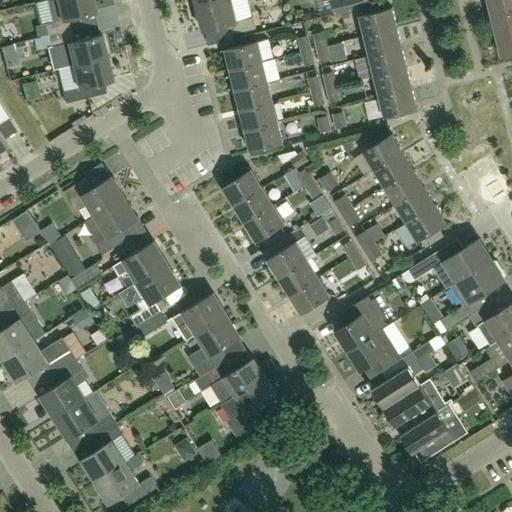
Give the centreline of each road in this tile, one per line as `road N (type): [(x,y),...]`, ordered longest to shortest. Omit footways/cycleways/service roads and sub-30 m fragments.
road 1 (residential): [(0,193),(172,84)]
road 2 (residential): [(403,511),(313,383)]
road 3 (residential): [(403,511),(511,439)]
